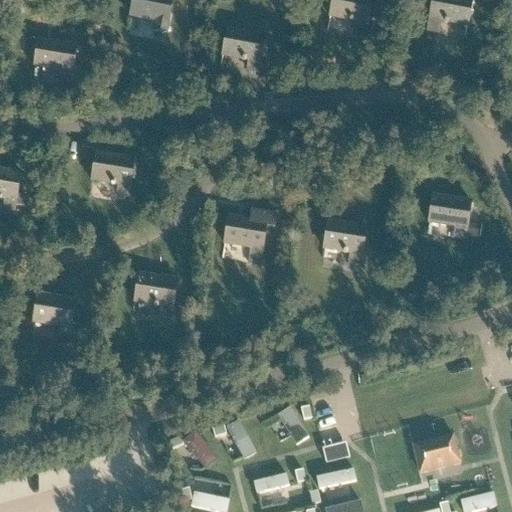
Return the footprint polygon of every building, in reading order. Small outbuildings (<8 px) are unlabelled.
[(133,0),(130,17),(131,18),(131,17),(156,22),(154,32),(167,35),(173,0),(133,0)] [(333,0),(330,19),(357,24),(355,33),(366,35),(372,0),(333,0)] [(433,0),(428,32),(438,34),(440,23),(467,28),(472,1),(467,0),(433,0)] [(258,74),(265,38),(228,31),(223,58),(249,63),(248,72),(258,74)] [(61,73),(60,82),(71,84),(77,48),(39,41),(34,69),(61,73)] [(97,155),(92,182),(119,186),(117,196),(128,198),(134,161),(97,155)] [(0,171),(0,199),(5,200),(4,210),(14,212),(21,175),(0,171)] [(454,239),(465,240),(466,237),(468,226),(471,204),(433,198),(429,225),(456,230),(454,239)] [(278,215),(250,210),(248,222),(229,218),(224,246),(251,251),(249,266),(260,268),(266,228),(275,229),(278,215)] [(360,266),(366,229),(328,223),(324,251),(351,255),(349,264),(360,266)] [(468,226),(466,237),(475,238),(477,227),(468,226)] [(160,317),(171,319),(176,282),(138,277),(134,305),(161,309),(160,317)] [(60,329),(59,338),(85,342),(87,328),(72,325),(75,303),(38,297),(33,325),(60,329)] [(307,436),(289,406),(276,414),(295,443),(307,436)] [(385,434),(420,422),(415,408),(380,420),(385,434)] [(309,409),(301,411),(304,422),(312,420),(309,409)] [(255,452),(239,420),(226,427),(243,458),(255,452)] [(224,428),(213,431),(215,439),(226,436),(224,428)] [(217,456),(195,430),(182,440),(205,467),(217,456)] [(453,437),(413,447),(420,475),(460,465),(453,437)] [(180,439),(169,444),(173,451),(183,446),(180,439)] [(346,445),(323,451),(326,464),(349,458),(346,445)] [(355,480),(352,468),(315,476),(318,488),(355,480)] [(303,472),(295,474),(298,485),(306,483),(303,472)] [(288,485),(285,473),(253,480),(256,493),(288,485)] [(189,491),(181,493),(183,504),(192,502),(189,491)] [(222,511),(225,511),(229,499),(195,492),(192,506),(222,511)] [(468,511),(495,506),(492,492),(460,499),(462,511),(468,511)] [(318,493),(310,495),(312,506),(320,505),(318,493)] [(363,511),(360,499),(324,508),(325,511),(363,511)]
